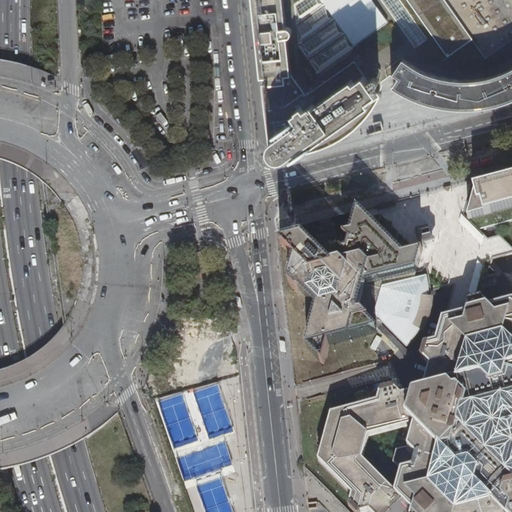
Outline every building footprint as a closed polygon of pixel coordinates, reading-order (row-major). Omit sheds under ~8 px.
[(282,157),(284,157),(286,157),(288,156),(289,156),(294,151),(297,155),(382,95),(376,85),(384,79),(392,74),(397,78),(394,84),(398,86),(401,88),(405,90),(409,92),(410,93),(412,94),(417,96),(420,97),(424,99),(428,101),(431,101),(433,102),(434,102),(437,103),(440,104),(445,105),(449,105),(454,106),(460,106),(461,106),(466,106),(470,107),(475,106),(479,106),(481,106),(493,103),(511,97),(511,0),(254,0),(257,22),(264,22),(265,36),(266,46),(260,46),(263,76),(269,75),(270,83),(264,84),(267,113),(273,113),(274,121),(275,124),(276,128),(280,134),(278,135),(277,136),(275,137),(274,138),(273,140),(272,141),(272,143),(271,144),(271,146),(272,148),(272,150),(273,152),(274,153),(276,155),(278,156),(279,157),(282,157)] [(220,73),(219,23),(209,23),(211,73),(220,73)] [(174,71),(177,89),(186,88),(183,70),(174,71)] [(169,93),(168,80),(160,80),(160,94),(169,93)] [(90,107),(84,114),(105,133),(117,119),(102,106),(96,112),(90,107)] [(511,168),(478,177),(480,184),(476,185),(478,193),(470,217),(480,227),(511,218),(511,168)] [(375,326),(376,326),(377,324),(377,320),(399,314),(414,320),(414,319),(415,317),(416,315),(417,312),(418,309),(419,307),(419,305),(419,302),(420,300),(420,298),(420,296),(420,294),(419,291),(419,289),(419,287),(418,285),(417,284),(417,282),(416,281),(415,280),(423,251),(402,256),(358,212),(352,234),(348,235),(346,239),(350,243),(347,252),(323,258),(303,239),(281,245),(295,259),(289,282),(296,291),(299,291),(318,309),(307,348),(322,364),(329,344),(377,332),(375,326)] [(425,243),(433,241),(430,229),(418,232),(417,228),(416,228),(419,239),(426,247),(426,246),(425,243)] [(511,511),(511,304),(490,309),(484,303),(485,302),(482,299),(471,301),(470,305),(471,306),(469,315),(445,321),(438,345),(429,348),(429,346),(426,347),(422,359),(424,361),(425,360),(432,367),(425,391),(400,397),(394,391),(395,390),(392,387),(380,390),(380,394),(381,394),(379,402),(332,415),(320,460),(353,495),(351,503),(350,502),(349,507),(353,511),(367,511),(370,511),(511,511)] [(377,324),(376,326),(388,340),(392,338),(395,337),(398,336),(401,334),(403,333),(405,332),(407,330),(408,328),(410,326),(411,324),(413,321),(414,320),(399,314),(377,320),(377,324)]
